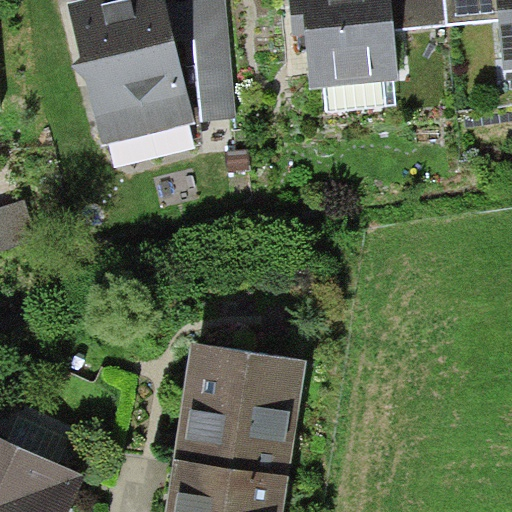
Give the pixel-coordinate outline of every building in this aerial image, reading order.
[(166,0),(72,0),(70,1),(103,143),(196,122),(166,1),(166,0)] [(226,0),(188,0),(166,1),(196,122),(237,118),(226,0)] [(391,0),(290,0),(294,36),(305,35),(310,89),(324,87),(394,81),(399,80),(394,29),(391,0)] [(448,25),(445,0),(391,0),(394,29),(448,25)] [(499,21),(497,0),(445,0),(448,25),(499,21)] [(511,0),(497,0),(499,21),(504,70),(511,69),(511,0)] [(396,105),(394,81),(324,87),(326,111),(396,105)] [(28,199),(0,208),(0,250),(41,237),(28,199)] [(190,341),(174,458),(289,476),(308,360),(190,341)] [(68,511),(85,476),(0,437),(0,511),(68,511)] [(283,511),(289,476),(174,458),(165,511),(283,511)]
